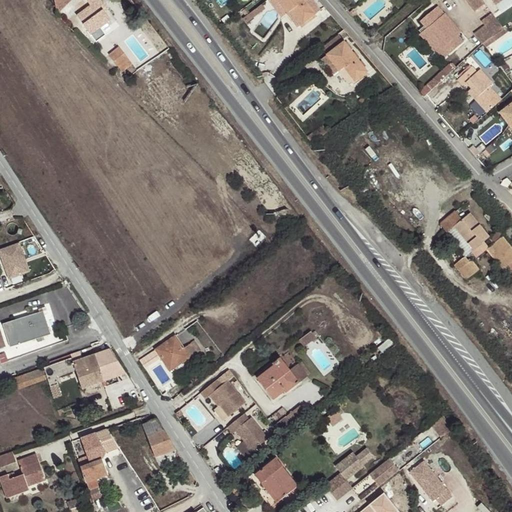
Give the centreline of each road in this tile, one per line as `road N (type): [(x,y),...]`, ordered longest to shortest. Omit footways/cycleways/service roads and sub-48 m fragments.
road 1 (primary): [(153,0),(511,465)]
road 2 (primary): [(457,368),(177,0)]
road 3 (residential): [(326,0),(486,182)]
road 4 (residential): [(106,334),(223,511)]
road 5 (residential): [(0,166),(106,334)]
